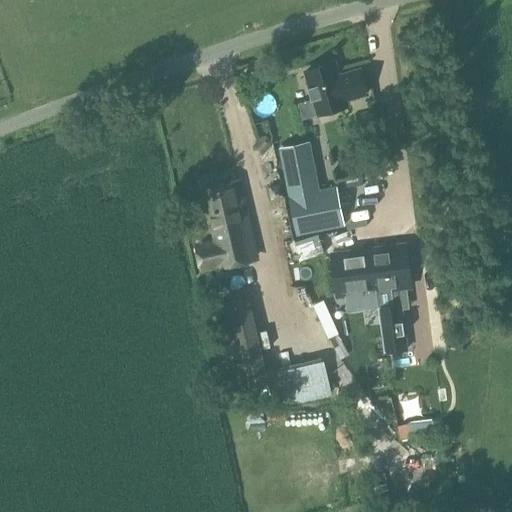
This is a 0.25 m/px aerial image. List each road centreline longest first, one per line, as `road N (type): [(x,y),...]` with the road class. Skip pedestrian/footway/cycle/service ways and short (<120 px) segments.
road 1 (unclassified): [(416,0),(147,80),(0,136)]
road 2 (unknown): [(282,334),(219,58)]
